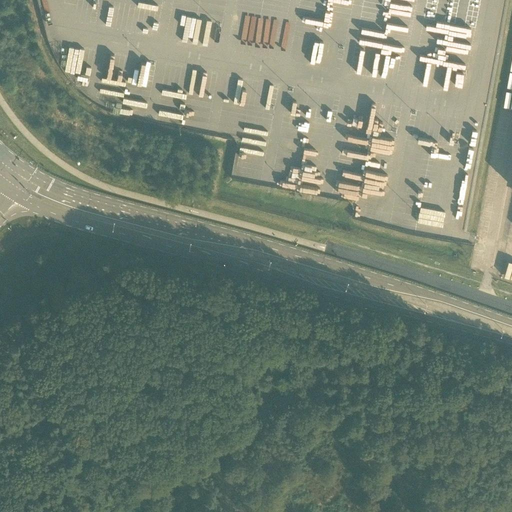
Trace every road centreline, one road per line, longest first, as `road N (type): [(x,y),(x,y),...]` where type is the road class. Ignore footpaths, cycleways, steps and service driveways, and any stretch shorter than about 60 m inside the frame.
road 1 (secondary): [(12,195),(90,226),(511,341)]
road 2 (secondary): [(511,324),(94,201),(22,170)]
road 3 (track): [(403,511),(404,478),(308,393),(121,511)]
